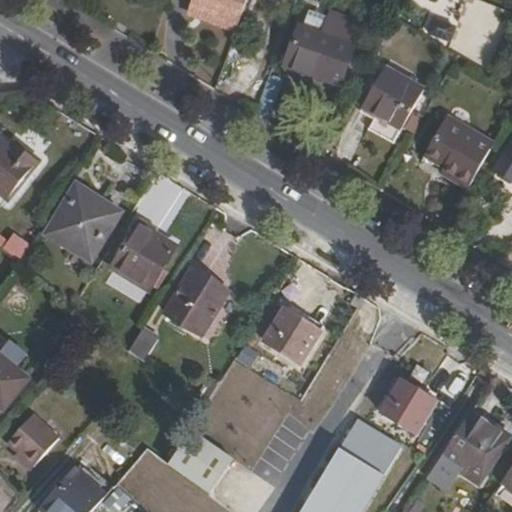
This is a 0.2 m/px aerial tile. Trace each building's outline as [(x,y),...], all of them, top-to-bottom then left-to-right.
[(195,0),(190,14),(235,32),(247,0),(195,0)] [(477,62),(501,15),(474,1),(450,48),(477,62)] [(301,26),(286,69),(342,87),(356,45),(334,38),(343,14),(309,3),(302,26),(301,26)] [(426,89),(388,67),(364,109),(402,130),(426,89)] [(445,169),(473,186),(497,144),(451,117),(429,155),(439,161),(443,156),(450,161),(447,166),(445,169)] [(0,194),(10,202),(40,165),(15,145),(10,151),(0,143),(0,194)] [(511,148),(498,171),(511,178),(511,148)] [(439,161),(447,166),(450,161),(443,156),(439,161)] [(80,198),(118,221),(123,212),(85,189),(80,198)] [(93,260),(118,221),(80,198),(56,237),(93,260)] [(178,254),(155,240),(159,233),(143,222),(114,268),(153,292),(178,254)] [(27,260),(34,241),(15,235),(8,253),(27,260)] [(230,295),(197,274),(171,317),(204,338),(230,295)] [(362,298),(355,309),(362,313),(369,303),(362,298)] [(87,345),(101,329),(79,310),(66,327),(87,345)] [(325,333),(291,312),(271,344),(304,365),(325,333)] [(132,354),(148,366),(163,343),(145,332),(132,354)] [(0,398),(20,375),(0,357),(0,398)] [(361,392),(387,408),(408,372),(383,357),(361,392)] [(71,382),(61,374),(52,384),(61,393),(71,382)] [(199,407),(207,413),(225,386),(217,381),(199,407)] [(442,404),(406,382),(386,414),(422,436),(442,404)] [(13,442),(24,451),(40,465),(65,435),(38,413),(13,442)] [(498,428),(475,413),(471,418),(492,431),(495,434),(498,428)] [(492,431),(471,418),(441,463),(478,489),(506,449),(488,437),(492,431)] [(364,511),(402,451),(361,424),(305,511),(364,511)] [(234,461),(193,435),(182,451),(172,466),(213,493),(234,461)] [(40,465),(24,451),(21,455),(37,469),(40,465)] [(110,495),(115,488),(85,461),(79,468),(110,495)] [(47,505),(54,511),(95,511),(110,495),(79,468),(47,505)]
